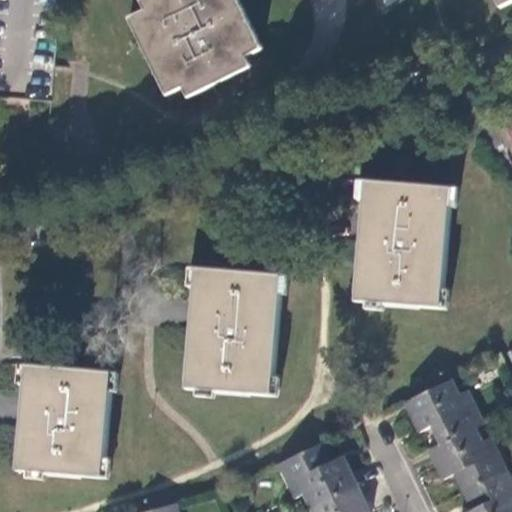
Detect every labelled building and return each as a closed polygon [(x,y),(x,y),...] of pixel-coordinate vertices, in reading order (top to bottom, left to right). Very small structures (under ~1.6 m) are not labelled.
[(191,81),(195,91),(258,61),(253,50),(268,42),(247,0),(149,0),(151,3),(135,11),(172,90),(191,81)] [(511,145),(511,118),(493,128),(503,149),(511,145)] [(511,145),(503,149),(504,151),(511,168),(511,145)] [(454,188),(367,180),(363,232),(357,300),(444,308),(454,188)] [(285,275),(198,267),(194,315),(188,388),(275,394),(285,275)] [(114,371),(28,364),(25,407),(20,469),(105,477),(114,371)] [(455,394),(448,380),(403,403),(416,431),(429,425),(437,443),(471,427),(479,423),(463,390),(455,394)] [(471,427),(437,443),(425,449),(439,477),(451,471),(460,489),(502,469),(486,436),(477,440),(471,427)] [(331,461),(322,442),(278,464),(292,495),(300,491),(308,507),(356,483),(343,456),(331,461)] [(511,511),(509,506),(511,504),(511,488),(502,469),(460,489),(468,506),(456,511),(511,511)] [(367,511),(370,511),(356,483),(308,507),(310,511),(367,511)]
